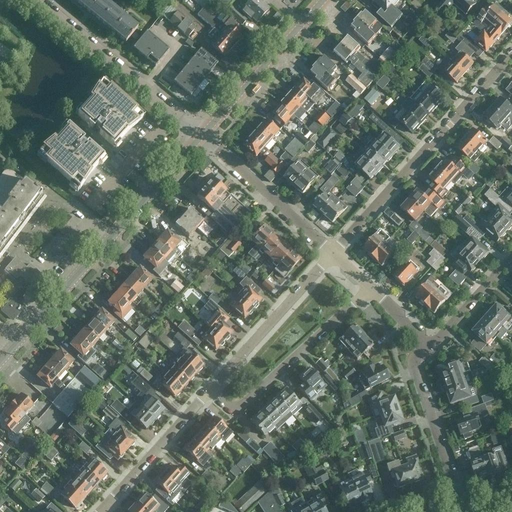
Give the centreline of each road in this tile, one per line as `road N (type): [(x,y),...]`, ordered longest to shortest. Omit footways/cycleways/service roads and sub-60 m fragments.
road 1 (tertiary): [(0,363),(201,137)]
road 2 (residential): [(333,252),(511,52)]
road 3 (residential): [(201,137),(37,0)]
road 4 (residential): [(211,388),(233,406),(246,401),(369,287)]
road 5 (tertiary): [(201,137),(324,0)]
road 6 (residential): [(211,388),(333,252)]
road 7 (residential): [(333,252),(201,137)]
road 8 (residential): [(102,511),(211,388)]
road 9 (residential): [(453,486),(415,373),(425,343)]
road 10 (residential): [(425,343),(440,337),(511,257)]
